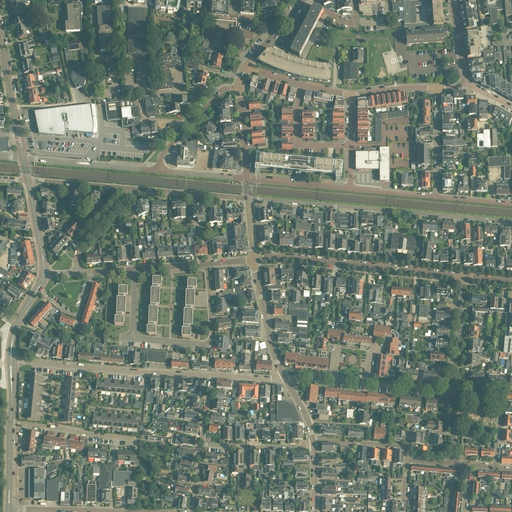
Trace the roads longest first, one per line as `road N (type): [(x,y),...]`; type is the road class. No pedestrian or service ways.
road 1 (residential): [(248,198),(511,221)]
road 2 (residential): [(212,376),(11,362)]
road 3 (residential): [(415,271),(253,257)]
road 4 (residential): [(207,262),(209,340),(133,340)]
road 5 (residential): [(149,511),(10,509)]
road 6 (residential): [(23,158),(158,171)]
road 7 (residential): [(140,440),(12,423)]
road 8 (residential): [(253,257),(286,380)]
road 9 (residential): [(248,198),(125,188)]
road 10 (residential): [(158,171),(217,94),(238,88)]
